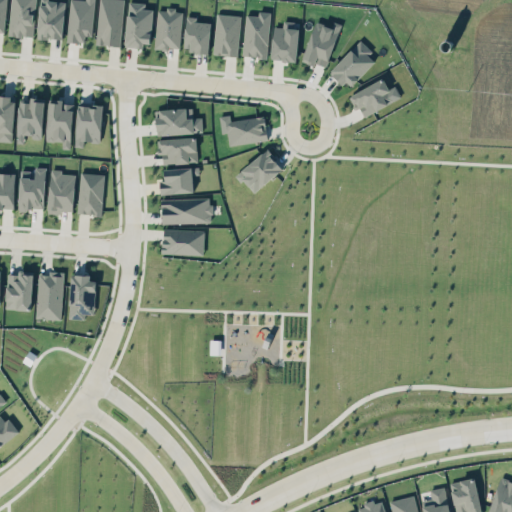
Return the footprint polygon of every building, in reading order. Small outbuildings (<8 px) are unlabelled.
[(35,0),(10,0),(9,35),(34,36),(35,0)] [(38,0),(37,35),(46,36),(48,33),(60,33),(61,0),(38,0)] [(94,0),(69,0),(67,41),(84,42),(85,35),(93,35),(94,0)] [(120,46),(124,0),(99,0),(95,43),(120,46)] [(125,45),(151,46),(153,8),(144,8),(145,2),(128,1),(125,45)] [(162,1),(162,4),(154,4),(151,47),(163,48),(169,45),(180,46),(182,9),(175,8),(175,2),(162,1)] [(245,14),(242,56),(267,57),(270,11),(259,11),(258,15),(245,14)] [(208,49),(209,18),(195,18),(196,14),(185,13),(183,44),(189,45),(188,48),(208,49)] [(214,54),(239,55),(240,14),(215,13),(214,54)] [(331,23),(314,17),(301,54),(309,54),(310,58),(314,59),(316,62),(325,65),(340,21),(332,18),(331,23)] [(273,26),(272,59),(296,60),(299,21),(283,20),(283,26),(273,26)] [(326,66),(339,81),(345,76),(349,81),(374,59),(367,51),(368,45),(361,36),(349,45),(326,66)] [(348,95),(356,109),(360,107),(364,116),(395,100),(383,77),(348,95)] [(62,94),(48,93),(45,133),(46,140),(53,140),(53,136),(63,136),(62,147),(68,147),(71,101),(67,99),(61,99),(62,94)] [(0,95),(0,140),(13,141),(15,96),(0,95)] [(17,142),(24,142),(24,136),(42,137),(44,97),(30,97),(30,101),(19,101),(17,142)] [(84,141),(100,142),(102,103),(77,102),(75,146),(83,146),(84,141)] [(202,132),(202,116),(192,117),(192,107),(156,109),(158,134),(202,132)] [(224,121),(228,145),(268,139),(264,115),(224,121)] [(159,135),(160,146),(153,146),(154,153),(161,152),(162,160),(174,159),(178,160),(197,158),(194,131),(159,135)] [(237,173),(253,193),(283,167),(267,148),(237,173)] [(161,190),(192,188),(191,172),(197,172),(196,164),(190,164),(190,161),(162,164),(163,176),(157,177),(157,188),(160,187),(161,190)] [(60,171),(75,172),(72,208),(46,206),(49,165),(60,166),(60,171)] [(20,169),(19,208),(44,209),(45,167),(33,166),(33,170),(20,169)] [(13,170),(13,206),(1,206),(0,205),(0,168),(2,167),(7,170),(13,170)] [(100,213),(103,171),(79,170),(76,208),(91,209),(91,213),(100,213)] [(160,195),(207,194),(208,220),(160,221),(160,195)] [(202,253),(160,251),(161,225),(203,226),(202,253)] [(37,270),(34,315),(58,317),(62,268),(48,267),(48,271),(37,270)] [(70,272),(67,317),(83,318),(84,313),(91,313),(94,275),(89,275),(89,270),(73,269),(73,273),(70,272)] [(31,309),(32,270),(18,270),(18,273),(7,273),(6,308),(31,309)] [(220,354),(220,339),(210,339),(210,354),(220,354)] [(0,414),(0,441),(17,429),(7,415),(3,418),(0,414)] [(450,481),(454,511),(480,511),(475,477),(450,481)] [(511,511),(511,480),(499,477),(488,511),(511,511)] [(428,486),(441,482),(448,511),(422,511),(420,501),(431,498),(428,486)] [(409,488),(416,511),(389,511),(385,495),(409,488)] [(360,511),(359,507),(364,505),(362,500),(372,497),(373,500),(380,498),(384,511),(360,511)]
